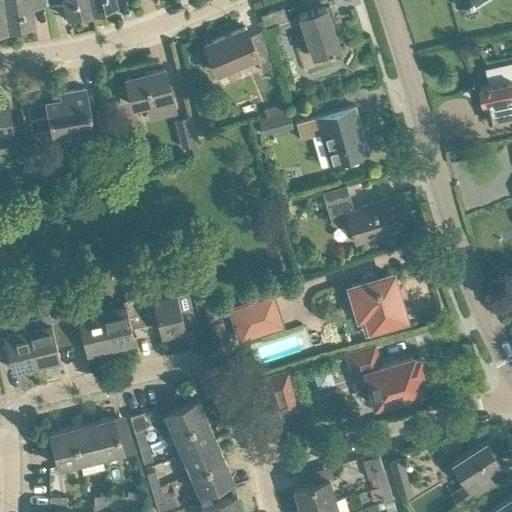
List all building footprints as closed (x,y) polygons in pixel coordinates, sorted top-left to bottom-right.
[(0,0),(0,28),(9,27),(4,0),(0,0)] [(46,1),(45,0),(4,0),(9,27),(12,26),(12,30),(24,28),(25,24),(33,23),(31,4),(46,1)] [(93,10),(90,0),(45,0),(46,1),(50,0),(62,0),(67,17),(93,10)] [(90,0),(93,10),(117,3),(116,0),(90,0)] [(329,3),(298,13),(312,55),(327,50),(328,51),(332,50),(332,48),(339,46),(331,20),(334,19),(329,3)] [(265,25),(287,18),(282,5),(261,13),(265,25)] [(270,66),(262,34),(261,31),(249,36),(245,26),(205,43),(217,70),(254,55),(260,70),(270,66)] [(511,60),(487,66),(491,82),(482,84),(485,100),(486,100),(491,121),(511,116),(511,60)] [(174,110),(163,66),(126,76),(133,105),(147,101),(151,116),(174,110)] [(94,136),(85,86),(59,91),(60,97),(44,100),(51,135),(77,130),(79,139),(94,136)] [(0,148),(15,145),(8,99),(0,100),(0,148)] [(359,120),(354,103),(295,120),(300,138),(321,132),(330,162),(368,152),(361,130),(358,131),(355,121),(359,120)] [(292,125),(288,108),(258,117),(263,133),(292,125)] [(195,142),(188,115),(174,118),(181,146),(195,142)] [(353,207),(346,182),(322,189),(332,223),(348,218),(355,240),(395,228),(386,197),(353,207)] [(361,281),(350,284),(359,313),(366,311),(370,324),(384,320),(403,315),(398,297),(402,296),(397,281),(393,282),(391,273),(377,277),(376,274),(372,270),(366,270),(362,273),(360,279),(361,281)] [(176,291),(152,297),(151,291),(137,295),(144,322),(157,319),(160,331),(184,325),(184,323),(195,320),(187,289),(176,291)] [(240,337),(282,324),(272,293),(230,307),(240,337)] [(144,322),(137,295),(122,298),(124,304),(101,309),(109,343),(133,337),(130,326),(144,322)] [(73,299),(60,302),(63,313),(69,340),(82,337),(85,349),(109,343),(101,309),(77,315),(73,299)] [(48,312),(24,318),(27,328),(35,361),(59,355),(56,344),(69,340),(63,313),(49,316),(48,312)] [(13,320),(0,322),(0,357),(8,355),(11,367),(35,361),(27,328),(15,330),(13,320)] [(374,403),(405,394),(408,403),(422,399),(420,390),(422,389),(422,386),(424,383),(422,378),(419,376),(417,372),(423,370),(419,355),(413,356),(412,354),(380,363),(374,343),(347,351),(347,353),(357,388),(369,385),(374,403)] [(299,407),(288,369),(259,377),(270,415),(299,407)] [(198,397),(164,411),(173,431),(206,417),(198,397)] [(113,414),(92,419),(101,454),(122,449),(113,414)] [(215,437),(206,417),(173,431),(181,451),(215,437)] [(101,454),(92,419),(71,424),(79,460),(101,454)] [(79,460),(71,424),(50,429),(58,465),(79,460)] [(147,442),(142,426),(134,428),(138,445),(147,442)] [(224,457),(215,437),(181,451),(190,471),(224,457)] [(499,461),(485,438),(451,460),(465,481),(450,491),(459,505),(494,482),(486,469),(499,461)] [(151,457),(147,442),(138,445),(142,460),(151,457)] [(368,476),(376,474),(379,484),(388,481),(383,466),(381,466),(378,453),(363,458),(368,476)] [(232,477),(224,457),(190,471),(198,491),(232,477)] [(410,487),(401,457),(390,460),(399,491),(410,487)] [(159,484),(155,470),(147,472),(151,487),(159,484)] [(335,497),(328,476),(293,486),(299,507),(335,497)] [(392,498),(388,481),(379,484),(384,500),(392,498)] [(164,500),(159,484),(151,487),(155,503),(164,500)] [(511,511),(511,492),(487,508),(489,511),(511,511)] [(241,511),(236,493),(201,503),(203,511),(241,511)] [(66,503),(66,494),(49,494),(49,503),(66,503)] [(110,503),(110,494),(94,494),(94,503),(110,503)] [(127,503),(127,494),(110,494),(110,503),(127,503)] [(339,511),(335,497),(299,507),(300,511),(339,511)]
